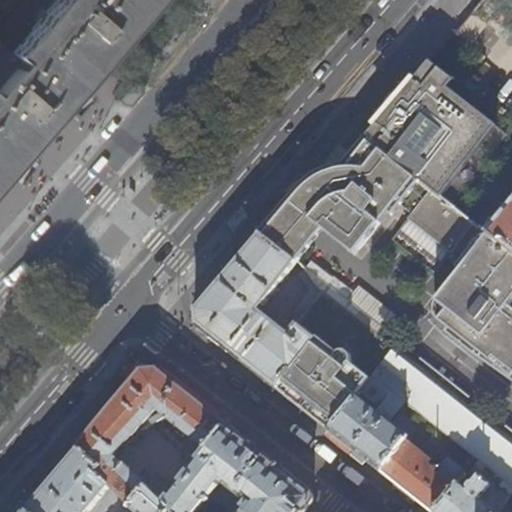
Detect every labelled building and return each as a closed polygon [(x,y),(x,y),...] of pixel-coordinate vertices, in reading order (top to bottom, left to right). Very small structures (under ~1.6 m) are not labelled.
[(0,0),(0,172),(33,135),(143,6),(148,0),(0,0)] [(511,160),(511,135),(453,89),(455,86),(444,77),(446,75),(429,63),(411,85),(397,101),(365,139),(465,219),(511,160)] [(511,126),(446,75),(444,77),(455,86),(453,89),(511,135),(511,126)] [(511,253),(485,232),(480,228),(479,229),(465,219),(365,139),(342,167),(338,167),(329,169),(319,172),(315,174),(304,182),(288,201),(312,221),(324,231),(356,255),(397,203),(410,214),(407,219),(449,252),(453,248),(468,259),(436,300),(435,303),(434,306),(434,312),(435,315),(438,320),(511,379),(511,253)] [(511,200),(492,224),(491,223),(489,226),(490,227),(485,232),(511,253),(511,200)] [(324,231),(312,221),(288,201),(283,207),(260,233),(298,264),(319,236),(324,231)] [(261,312),(298,264),(260,233),(195,310),(196,325),(233,354),(278,389),(309,351),(319,338),(300,323),(290,335),(261,312)] [(323,294),(312,280),(305,269),(298,264),(261,312),(290,335),(300,323),(323,294)] [(370,382),(379,370),(409,393),(412,396),(407,402),(438,427),(453,438),(479,459),(511,485),(511,444),(502,436),(471,411),(455,398),(458,393),(431,371),(426,376),(410,363),(331,301),(323,294),(300,323),(319,338),(309,351),(278,389),(304,409),(331,431),(361,392),(370,382)] [(431,371),(414,358),(410,363),(426,376),(431,371)] [(238,434),(226,425),(157,370),(142,371),(114,405),(77,449),(101,468),(96,473),(110,488),(132,506),(148,489),(172,511),(199,511),(219,486),(215,483),(220,478),(252,502),(243,511),(306,511),(313,503),(311,493),(283,470),(238,434)] [(433,511),(436,511),(467,473),(448,458),(436,474),(427,467),(431,463),(405,442),(416,429),(415,425),(401,414),(393,424),(388,420),(409,393),(379,370),(370,382),(361,392),(331,431),(388,476),(433,511)] [(474,407),(458,393),(455,398),(471,411),(474,407)] [(511,436),(505,431),(502,436),(511,444),(511,436)] [(479,459),(453,438),(442,453),(448,458),(467,473),(479,459)] [(172,511),(148,489),(132,506),(110,488),(96,473),(101,468),(77,449),(59,470),(25,509),(28,511),(89,511),(92,509),(95,511),(130,511),(133,508),(138,511),(172,511)] [(498,511),(511,495),(511,493),(511,487),(505,482),(494,494),(487,489),(490,486),(478,477),(476,479),(467,473),(436,511),(498,511)]
